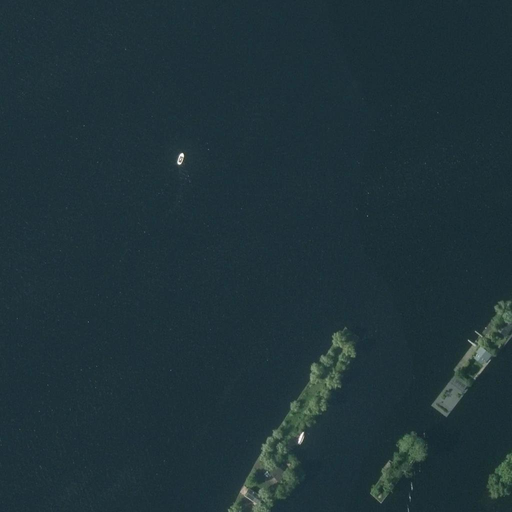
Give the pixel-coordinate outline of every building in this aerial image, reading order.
[(511,320),(506,316),(496,330),(506,337),(511,329),(511,320)] [(481,347),(476,353),(487,362),(492,355),(481,347)] [(457,376),(451,384),(463,392),(469,384),(457,376)] [(277,462),(267,473),(278,483),(285,474),(283,472),(286,469),(277,462)] [(248,488),(242,496),(257,505),(262,497),(248,488)]
